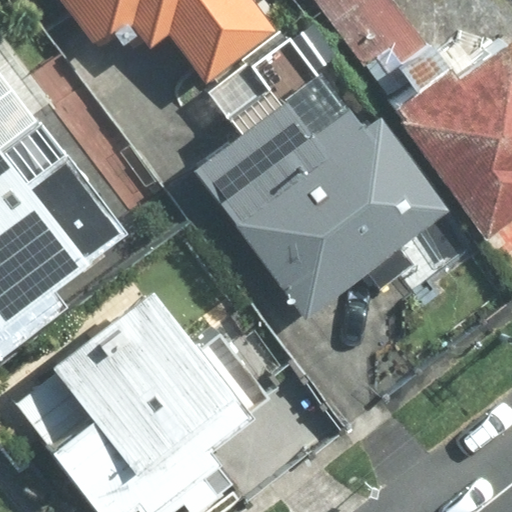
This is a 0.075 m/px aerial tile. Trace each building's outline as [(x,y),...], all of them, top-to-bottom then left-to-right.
[(236,0),(48,0),(89,48),(117,24),(137,47),(152,35),(195,85),(262,29),(236,0)] [(310,0),(361,67),(381,52),(389,63),(417,42),(384,0),(310,0)] [(511,53),(496,33),(441,75),(435,68),(378,112),(484,248),(511,226),(511,53)] [(269,101),(181,171),(295,321),(442,209),(371,115),(343,110),(343,108),(343,105),(343,103),(342,101),(341,98),(340,96),(339,94),(338,92),(336,90),(334,88),(332,87),(331,85),(328,84),(326,83),(324,82),(322,81),(319,81),(317,80),(314,80),(312,80),(310,80),(307,81),(305,81),(303,82),(300,83),(298,85),(296,86),(294,87),(293,89),(291,91),(289,93),(288,95),(287,97),(286,99),(285,102),(269,101)] [(0,321),(123,231),(37,113),(0,139),(0,321)] [(145,285),(39,368),(75,418),(35,448),(81,511),(163,511),(166,510),(167,511),(185,511),(233,477),(210,445),(275,397),(214,313),(182,336),(145,285)]
